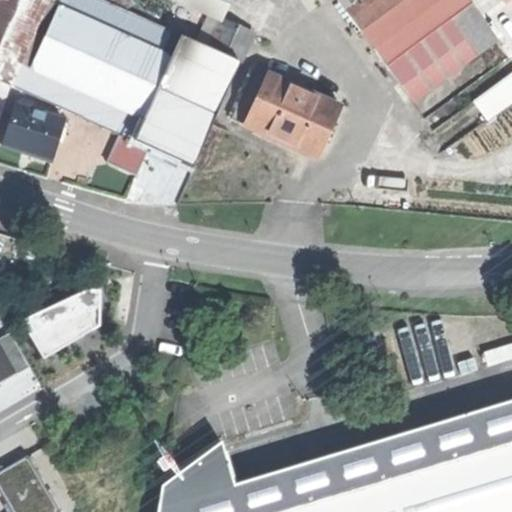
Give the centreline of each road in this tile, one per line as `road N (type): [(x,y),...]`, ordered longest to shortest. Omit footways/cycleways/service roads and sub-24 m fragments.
road 1 (tertiary): [(156,240),(254,262),(364,273),(511,270)]
road 2 (residential): [(0,426),(144,339),(156,240)]
road 3 (tertiary): [(0,196),(156,240)]
